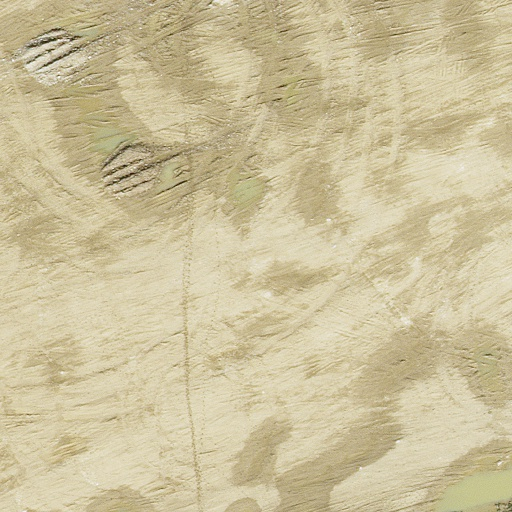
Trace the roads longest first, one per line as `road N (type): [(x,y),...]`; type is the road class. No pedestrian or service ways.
road 1 (track): [(511,240),(30,511)]
road 2 (track): [(511,177),(0,339)]
road 3 (track): [(511,405),(270,376)]
